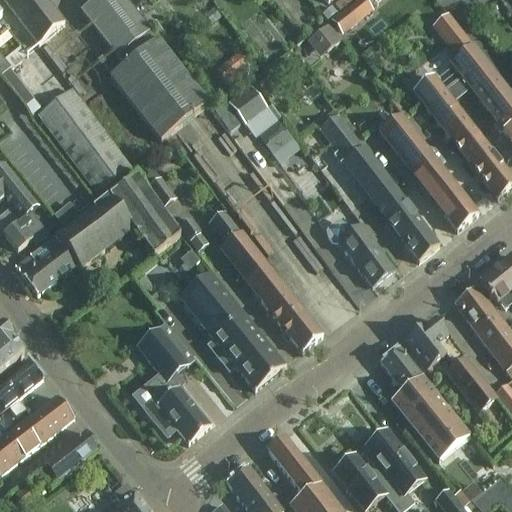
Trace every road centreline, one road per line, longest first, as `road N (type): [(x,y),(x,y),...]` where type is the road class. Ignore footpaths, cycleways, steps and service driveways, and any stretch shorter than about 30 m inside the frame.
road 1 (tertiary): [(178,492),(279,402),(511,220)]
road 2 (unclassified): [(0,299),(143,485),(178,492)]
